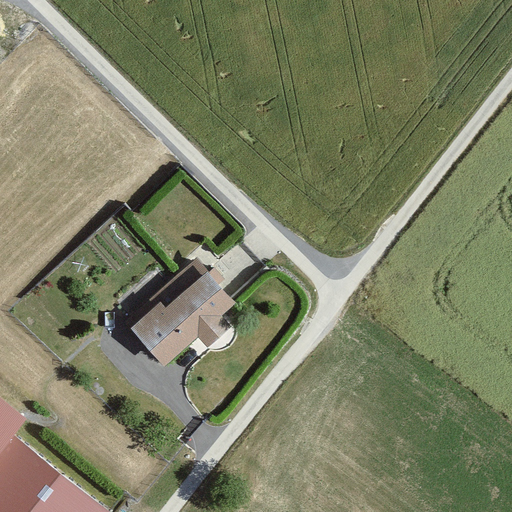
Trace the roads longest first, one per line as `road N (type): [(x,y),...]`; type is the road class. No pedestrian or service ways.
road 1 (track): [(511,75),(170,511)]
road 2 (track): [(33,0),(336,299)]
